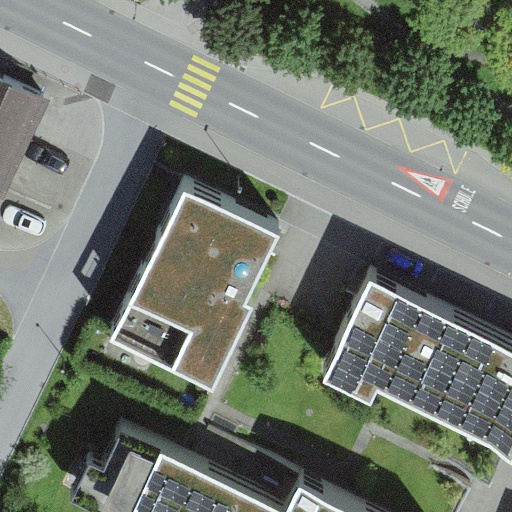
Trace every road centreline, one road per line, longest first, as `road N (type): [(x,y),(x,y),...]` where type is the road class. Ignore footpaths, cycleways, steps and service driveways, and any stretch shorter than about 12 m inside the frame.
road 1 (secondary): [(511,243),(161,71)]
road 2 (residential): [(161,71),(0,416)]
road 3 (secondary): [(161,71),(18,0)]
